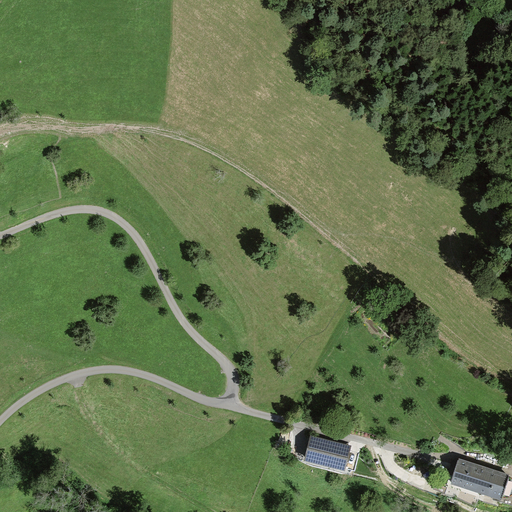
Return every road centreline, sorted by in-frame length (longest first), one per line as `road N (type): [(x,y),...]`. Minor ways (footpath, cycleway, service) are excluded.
road 1 (track): [(226,406),(225,369),(181,324),(124,227),(71,213),(0,238)]
road 2 (track): [(226,406),(116,369),(64,378),(0,423)]
road 3 (track): [(226,406),(398,449)]
